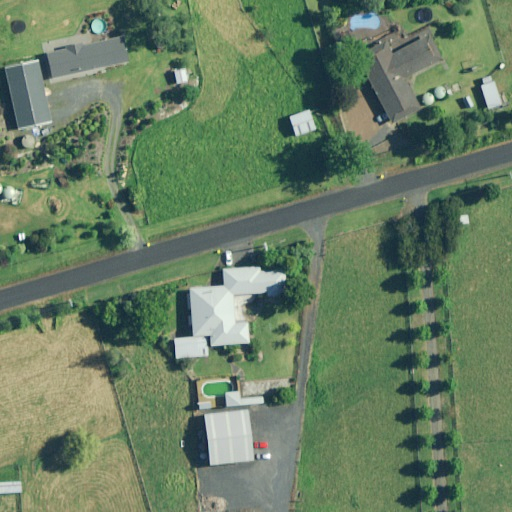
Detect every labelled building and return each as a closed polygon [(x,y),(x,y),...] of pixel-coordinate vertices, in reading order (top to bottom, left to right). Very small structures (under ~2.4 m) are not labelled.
[(349,37),(339,19),(325,27),(335,44),(349,37)] [(126,60),(120,34),(92,41),(89,32),(41,43),(50,78),(126,60)] [(389,52),(383,39),(353,55),(389,124),(419,108),(403,78),(439,59),(425,33),(389,52)] [(183,68),(172,70),(174,83),(186,81),(183,68)] [(500,104),(488,74),(479,78),(482,84),(478,85),(487,109),(500,104)] [(48,88),(25,93),(30,118),(53,113),(48,88)] [(315,128),(308,109),(287,116),(294,135),(315,128)] [(282,293),(282,291),(281,266),(220,267),(220,286),(187,286),(187,337),(172,337),(172,339),(172,357),(207,357),(207,345),(245,344),(244,319),(230,319),(230,294),(282,293)] [(239,391),(222,392),(223,406),(262,404),(261,396),(239,397),(239,391)] [(20,483),(0,482),(0,493),(20,494),(20,483)]
